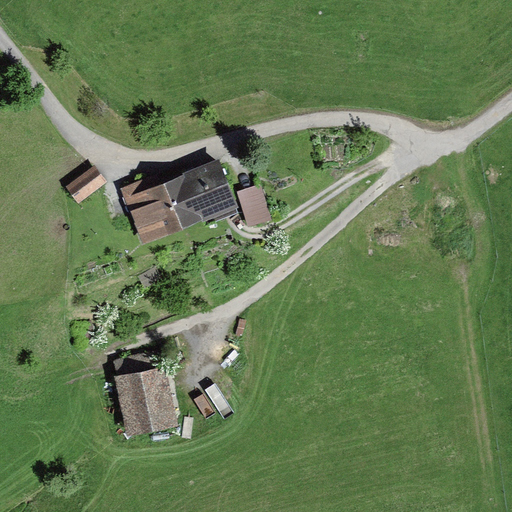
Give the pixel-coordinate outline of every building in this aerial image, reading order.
[(219,149),(164,169),(185,222),(239,200),(219,149)] [(93,165),(67,184),(79,200),(105,181),(93,165)] [(164,169),(123,186),(143,239),(185,222),(164,169)] [(261,182),(239,188),(249,223),(271,217),(261,182)] [(97,338),(92,320),(77,324),(83,343),(97,338)] [(167,362),(115,373),(127,430),(179,419),(167,362)]
